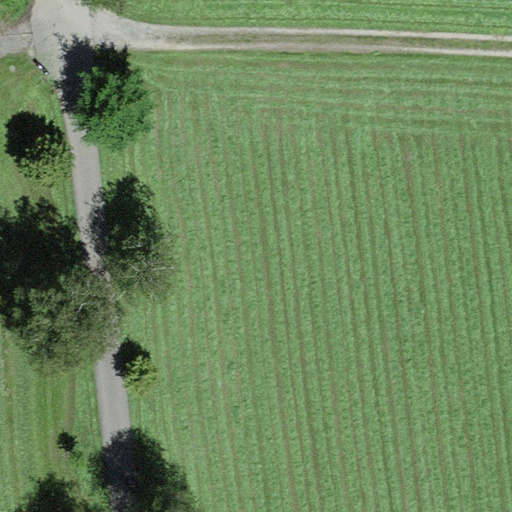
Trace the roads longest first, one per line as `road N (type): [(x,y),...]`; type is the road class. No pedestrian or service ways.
road 1 (track): [(62,0),(123,511)]
road 2 (track): [(0,43),(511,48)]
